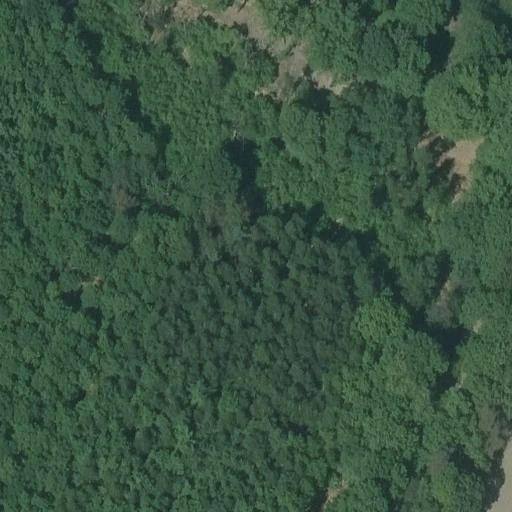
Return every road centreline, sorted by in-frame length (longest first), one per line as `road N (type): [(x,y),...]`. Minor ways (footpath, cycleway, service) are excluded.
road 1 (track): [(511,252),(386,511)]
road 2 (track): [(511,110),(280,0)]
